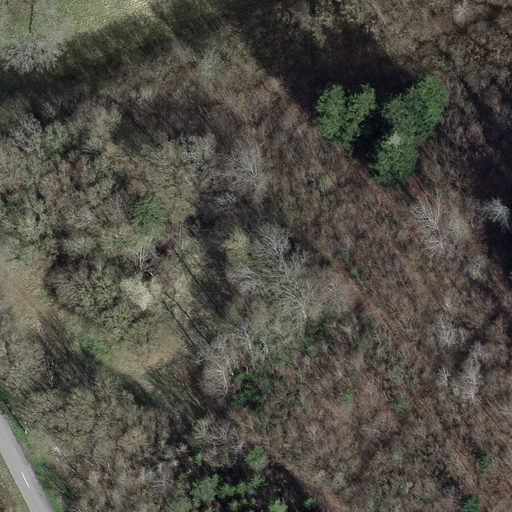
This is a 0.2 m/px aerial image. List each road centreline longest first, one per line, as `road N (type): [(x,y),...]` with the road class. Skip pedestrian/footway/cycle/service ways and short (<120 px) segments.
road 1 (track): [(434,0),(144,78),(0,145)]
road 2 (track): [(335,511),(247,443),(62,330),(0,263)]
